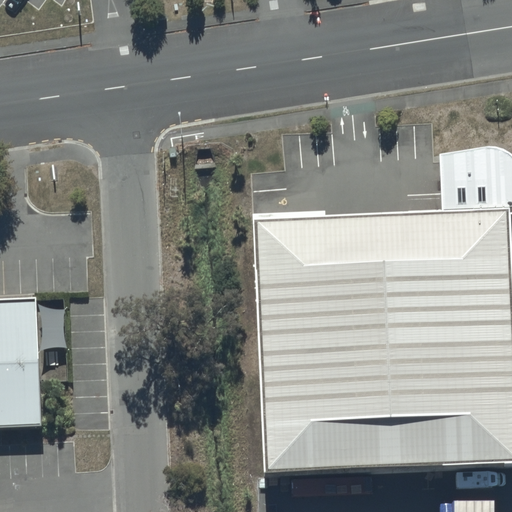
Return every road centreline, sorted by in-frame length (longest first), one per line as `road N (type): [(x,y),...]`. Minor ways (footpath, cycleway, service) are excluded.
road 1 (unclassified): [(125,83),(144,511)]
road 2 (tertiary): [(125,83),(511,23)]
road 3 (tertiary): [(0,102),(125,83)]
